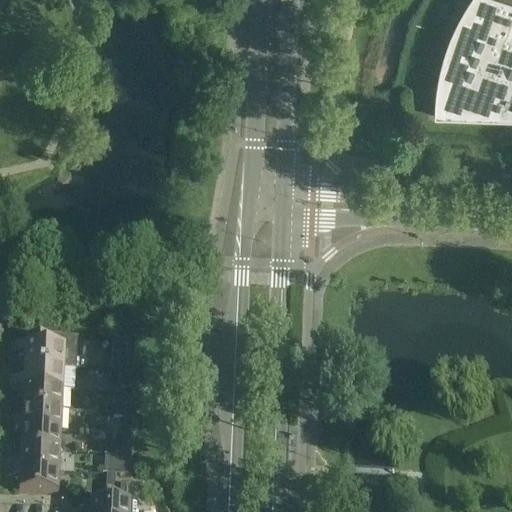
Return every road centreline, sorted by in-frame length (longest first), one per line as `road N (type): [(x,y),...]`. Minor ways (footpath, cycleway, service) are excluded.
road 1 (tertiary): [(248,205),(233,511)]
road 2 (tertiary): [(271,511),(284,206)]
road 3 (tertiary): [(284,206),(286,0)]
road 4 (tertiary): [(258,0),(248,205)]
road 5 (tertiary): [(284,206),(435,215)]
